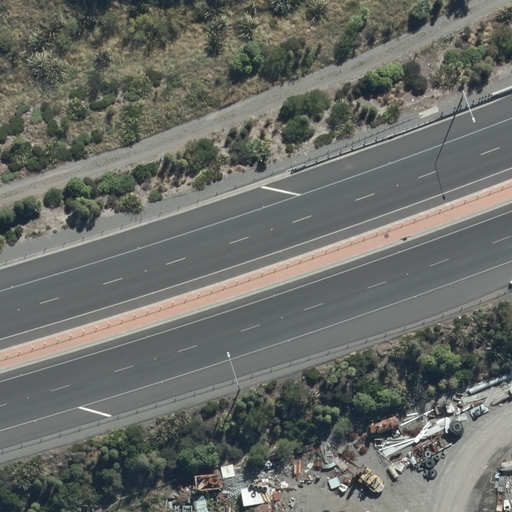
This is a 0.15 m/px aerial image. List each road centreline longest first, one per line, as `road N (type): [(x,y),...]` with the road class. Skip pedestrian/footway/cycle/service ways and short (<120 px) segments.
road 1 (motorway): [(0,313),(148,270),(511,142)]
road 2 (motorway): [(511,237),(275,322),(0,405)]
